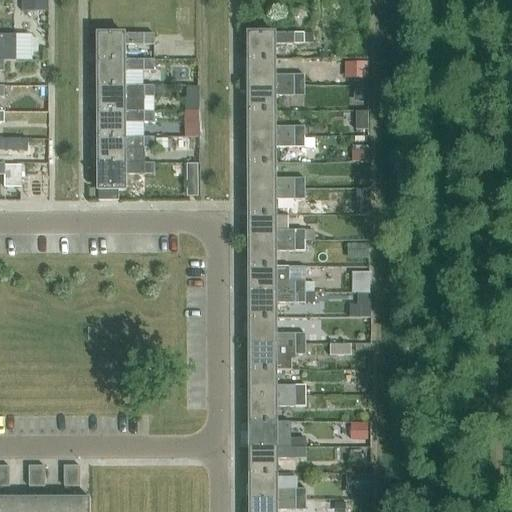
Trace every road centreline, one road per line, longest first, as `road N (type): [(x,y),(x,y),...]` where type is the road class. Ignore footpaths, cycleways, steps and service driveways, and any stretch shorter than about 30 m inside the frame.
road 1 (residential): [(0,222),(216,222),(218,447)]
road 2 (residential): [(218,447),(0,448)]
